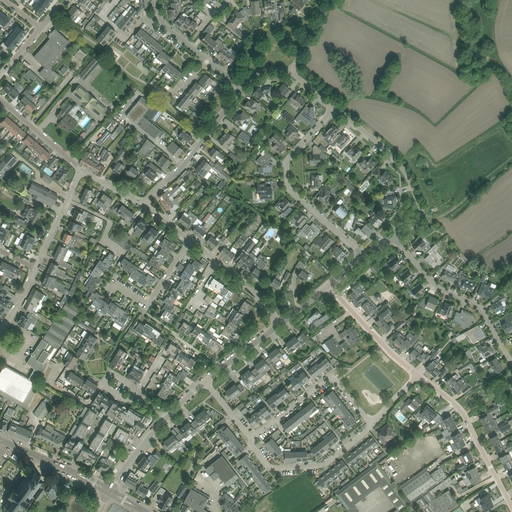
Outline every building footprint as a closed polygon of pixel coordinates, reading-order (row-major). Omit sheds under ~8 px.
[(35,2),(43,9),(47,5),(40,0),(39,0),(37,3),(35,2)] [(81,1),(79,4),(85,9),(87,6),(90,9),(94,4),(91,2),(88,0),(80,0),(80,1),(81,1)] [(272,12),(276,11),(275,2),(272,3),(271,0),(266,0),(265,0),(265,1),(264,1),(265,9),(266,12),(269,12),(272,12)] [(274,0),(275,2),(276,11),(276,17),(276,19),(279,19),(279,20),(282,20),(282,14),(282,12),(287,12),(286,8),(285,8),(284,1),(280,2),(279,0),(274,0)] [(291,0),(291,1),(290,2),(293,5),(290,9),(291,14),(296,12),(295,10),(297,8),(299,10),(304,4),(299,0),(291,0)] [(149,7),(149,1),(140,2),(140,7),(139,9),(142,12),(145,8),(149,7)] [(252,13),(260,13),(259,1),(251,2),(252,13)] [(35,2),(31,7),(37,11),(36,12),(40,15),(42,11),(43,9),(35,2)] [(74,5),(71,10),(78,16),(82,12),(74,5)] [(137,18),(142,12),(139,9),(137,11),(133,7),(129,12),(137,18)] [(179,12),(179,9),(179,8),(172,9),(169,9),(168,10),(169,12),(170,12),(171,17),(173,19),(179,12)] [(78,16),(71,10),(67,15),(75,21),(78,16)] [(234,17),(240,22),(244,17),(245,18),(247,15),(244,10),(245,12),(242,16),(236,10),(232,15),(234,17)] [(133,23),(137,18),(129,12),(125,16),(133,23)] [(4,15),(0,20),(0,25),(2,27),(9,19),(4,15)] [(186,19),(181,15),(174,23),(177,25),(178,24),(181,26),(186,19)] [(129,27),(133,23),(125,16),(121,21),(129,27)] [(242,32),(236,27),(240,22),(234,17),(227,25),(231,28),(233,30),(239,35),(242,32)] [(192,22),(187,18),(186,19),(181,26),(183,28),(184,27),(186,29),(192,22)] [(125,32),(129,27),(121,21),(117,26),(125,32)] [(193,21),(192,22),(186,29),(189,31),(189,30),(192,32),(198,25),(193,21)] [(207,46),(212,39),(209,36),(210,36),(209,35),(215,28),(210,24),(201,35),(204,32),(207,35),(201,41),(207,46)] [(16,25),(13,29),(21,36),(23,35),(26,31),(23,29),(22,29),(16,25)] [(109,26),(105,30),(112,36),(116,31),(109,26)] [(134,36),(139,40),(146,32),(141,28),(134,36)] [(10,33),(9,34),(18,41),(21,36),(13,29),(13,30),(14,31),(11,35),(10,33)] [(54,68),(52,66),(72,44),(55,29),(48,37),(50,39),(33,57),(45,67),(46,71),(42,76),(51,84),(59,74),(53,70),(54,68)] [(108,41),(112,36),(105,30),(101,35),(108,41)] [(150,36),(146,32),(139,40),(144,44),(150,36)] [(9,34),(6,38),(15,45),(18,41),(9,34)] [(104,45),(108,41),(101,35),(97,40),(104,45)] [(212,39),(207,46),(212,50),(214,48),(216,50),(220,44),(222,43),(224,39),(220,36),(219,35),(216,40),(215,41),(212,39)] [(155,40),(150,36),(144,44),(148,48),(155,40)] [(3,42),(0,45),(6,49),(8,47),(11,49),(15,45),(6,38),(7,39),(4,43),(3,42)] [(160,44),(155,40),(148,48),(153,52),(160,44)] [(220,44),(216,50),(218,52),(219,51),(220,52),(218,55),(222,58),(230,49),(229,49),(226,46),(224,47),(224,45),(222,43),(220,44)] [(164,48),(160,44),(153,52),(158,55),(158,56),(162,50),(164,48)] [(134,46),(132,49),(130,51),(133,53),(135,55),(136,53),(139,50),(134,47),(134,46)] [(236,52),(232,49),(230,48),(229,49),(230,49),(222,58),(226,62),(229,59),(230,60),(229,60),(232,62),(236,57),(235,56),(237,55),(235,54),(236,52)] [(80,49),(74,56),(80,62),(86,54),(80,49)] [(161,61),(167,54),(162,50),(158,56),(158,55),(156,57),(161,61)] [(171,58),(167,54),(161,61),(166,65),(165,65),(166,65),(168,62),(171,58)] [(95,58),(79,75),(85,80),(100,63),(95,58)] [(167,73),(173,66),(168,62),(166,65),(165,65),(162,69),(167,73)] [(64,75),(68,69),(64,66),(60,71),(64,75)] [(167,73),(165,75),(170,79),(172,76),(178,69),(173,66),(167,73)] [(34,80),(38,76),(30,69),(26,73),(34,80)] [(182,73),(178,69),(172,76),(176,80),(182,73)] [(206,74),(202,78),(210,85),(214,80),(206,74)] [(210,85),(202,78),(198,83),(204,87),(204,88),(206,90),(210,85)] [(204,87),(198,83),(197,82),(193,87),(200,92),(204,88),(204,87)] [(9,94),(13,88),(8,83),(3,89),(9,94)] [(19,93),(17,91),(19,88),(17,87),(20,84),(18,83),(15,86),(16,86),(14,88),(13,88),(9,94),(15,98),(19,93)] [(287,97),(292,91),(287,86),(287,85),(284,83),(279,89),(282,92),(281,93),(287,97)] [(79,85),(72,93),(83,102),(82,102),(90,109),(90,108),(100,117),(107,109),(97,100),(90,94),(89,94),(79,85)] [(161,89),(159,91),(160,92),(162,93),(164,95),(166,92),(168,90),(163,86),(161,89)] [(200,92),(193,87),(189,91),(196,97),(200,92)] [(266,91),(267,93),(268,93),(272,93),(271,87),(264,87),(261,90),(258,88),(254,93),(261,98),(265,93),(266,91)] [(22,99),(20,101),(26,106),(32,99),(28,94),(29,92),(26,90),(23,93),(20,97),(22,99)] [(196,97),(189,91),(185,96),(192,102),(196,97)] [(300,108),(306,101),(299,95),(297,96),(294,93),(288,100),(292,103),(293,102),(300,108)] [(37,97),(35,96),(35,95),(32,99),(26,106),(32,111),(36,106),(34,104),(36,101),(35,100),(37,97)] [(39,102),(37,104),(41,107),(47,99),(44,96),(42,99),(39,102)] [(143,116),(149,108),(152,105),(142,96),(139,100),(131,111),(126,116),(155,139),(156,138),(158,135),(161,131),(143,116)] [(192,102),(185,96),(181,101),(188,106),(192,102)] [(255,110),(255,111),(256,111),(257,111),(258,111),(259,110),(260,109),(260,108),(260,107),(259,107),(259,106),(257,105),(259,104),(252,99),(250,102),(248,101),(246,104),(246,103),(244,105),(245,106),(244,107),(252,113),(255,110)] [(188,106),(181,101),(178,105),(184,111),(188,107),(188,106)] [(69,102),(57,116),(61,121),(58,124),(62,127),(62,126),(69,132),(75,125),(68,120),(70,117),(67,115),(74,107),(69,102)] [(155,105),(147,115),(155,122),(164,112),(155,105)] [(300,113),(295,120),(298,122),(301,119),(303,116),(310,121),(314,117),(315,118),(315,116),(317,114),(315,112),(314,107),(310,107),(308,107),(306,106),(300,113)] [(286,111),(283,114),(292,122),(295,119),(286,111)] [(247,124),(251,118),(243,112),(241,115),(240,114),(239,114),(237,116),(234,120),(241,126),(242,126),(242,127),(245,129),(247,125),(246,124),(247,124)] [(1,123),(6,127),(10,122),(8,121),(10,119),(6,116),(1,123)] [(10,131),(15,126),(13,124),(14,123),(11,121),(10,122),(6,127),(10,131)] [(121,124),(115,131),(119,134),(124,127),(121,124)] [(16,125),(15,126),(10,131),(15,135),(20,130),(18,128),(19,127),(16,125)] [(298,132),(291,125),(287,130),(288,131),(285,135),(287,137),(291,142),(297,135),(296,135),(298,132)] [(338,129),(333,125),(329,129),(323,136),(331,143),(337,136),(336,134),(339,131),(337,130),(338,129)] [(185,140),(188,143),(193,137),(179,126),(177,129),(180,131),(177,134),(180,136),(178,138),(183,142),(185,140)] [(21,129),(20,130),(15,135),(17,137),(16,139),(16,140),(18,142),(25,133),(24,134),(23,132),(24,131),(21,129)] [(101,147),(112,134),(107,130),(97,143),(101,147)] [(234,136),(235,135),(233,133),(231,134),(227,131),(223,136),(232,143),(236,138),(234,136)] [(251,138),(243,131),(238,137),(246,144),(251,138)] [(284,151),(283,150),(286,147),(281,142),(284,140),(276,133),(270,139),(276,144),(273,147),(275,149),(280,154),(281,153),(282,153),(284,151)] [(350,138),(347,135),(346,137),(345,135),(344,134),(343,136),(340,134),(331,144),(335,147),(337,145),(341,149),(343,147),(344,148),(350,140),(349,139),(350,138)] [(23,141),(29,146),(33,140),(28,135),(23,141)] [(219,141),(227,148),(232,143),(223,136),(219,141)] [(147,139),(138,152),(145,158),(155,145),(147,139)] [(33,140),(29,146),(34,150),(39,145),(38,144),(39,144),(39,143),(37,141),(36,141),(35,142),(33,140)] [(167,148),(173,153),(177,156),(183,149),(173,141),(167,148)] [(45,150),(39,145),(34,150),(40,155),(45,150)] [(326,154),(323,152),(319,148),(315,145),(313,148),(315,150),(313,151),(313,154),(310,155),(310,164),(320,164),(320,158),(327,157),(326,154)] [(346,152),(356,161),(360,156),(359,155),(362,152),(357,147),(354,150),(350,146),(346,152)] [(214,158),(217,155),(222,159),(225,156),(219,152),(219,151),(214,147),(209,154),(214,158)] [(91,153),(92,151),(87,149),(84,155),(82,154),(79,161),(80,162),(79,163),(84,165),(89,155),(90,154),(91,153)] [(50,155),(45,150),(40,155),(46,160),(50,155)] [(111,153),(107,150),(104,154),(102,158),(107,160),(111,153)] [(265,172),(265,174),(273,174),(272,165),(269,165),(269,161),(268,160),(270,158),(266,155),(268,153),(266,150),(264,152),(265,153),(263,156),(262,155),(256,161),(263,167),(263,172),(264,173),(265,172)] [(116,165),(112,170),(118,174),(122,169),(124,166),(121,163),(119,162),(120,160),(123,154),(120,152),(117,158),(114,162),(117,164),(116,165)] [(157,161),(160,164),(165,168),(171,162),(166,158),(168,156),(169,157),(169,156),(164,152),(157,161)] [(231,152),(229,155),(238,163),(241,159),(237,155),(236,156),(231,152)] [(0,179),(7,171),(15,162),(17,160),(14,157),(9,153),(0,164),(0,179)] [(89,155),(84,165),(89,168),(93,161),(94,158),(89,155)] [(365,169),(369,172),(376,163),(371,158),(368,161),(364,157),(358,163),(365,169)] [(95,171),(99,164),(100,162),(96,159),(94,158),(93,161),(89,168),(95,171)] [(204,160),(200,165),(209,172),(213,167),(209,164),(204,160)] [(51,161),(48,165),(47,165),(46,167),(50,169),(55,163),(51,161)] [(218,161),(216,165),(223,170),(225,167),(218,161)] [(149,169),(145,174),(153,180),(158,175),(155,172),(158,168),(156,167),(154,164),(150,162),(146,167),(149,169)] [(105,168),(99,164),(95,171),(101,175),(105,168)] [(209,172),(200,165),(196,170),(200,174),(204,177),(209,172)] [(231,177),(229,175),(215,165),(212,168),(225,179),(223,181),(226,183),(228,181),(231,177)] [(132,166),(131,168),(128,172),(135,176),(138,171),(132,166)] [(60,168),(57,172),(56,173),(54,175),(52,178),(55,180),(59,183),(67,173),(60,168)] [(387,186),(389,184),(390,185),(392,183),(391,182),(394,179),(393,178),(394,178),(390,174),(390,175),(385,171),(383,174),(378,169),(373,174),(379,179),(387,186)] [(187,170),(181,176),(186,181),(192,175),(187,170)] [(313,184),(311,184),(312,188),(321,187),(320,181),(319,181),(319,179),(322,179),(322,175),(319,175),(312,175),(313,184)] [(227,184),(226,183),(223,181),(222,180),(218,186),(217,186),(222,190),(227,184)] [(354,190),(356,191),(357,190),(347,180),(345,182),(349,186),(354,190)] [(32,183),(29,188),(28,191),(42,198),(41,200),(47,203),(46,204),(52,207),(53,204),(55,201),(58,195),(51,192),(51,191),(48,189),(48,190),(32,183)] [(266,184),(258,184),(258,193),(257,193),(257,199),(261,199),(262,199),(262,200),(266,200),(266,199),(272,199),(272,187),(266,187),(266,184)] [(178,189),(180,187),(178,185),(176,187),(172,190),(170,192),(169,192),(167,188),(166,189),(164,190),(164,191),(165,192),(159,196),(162,201),(168,197),(172,195),(178,189)] [(327,202),(332,197),(329,194),(332,191),(325,185),(318,193),(319,192),(322,195),(319,199),(324,204),(326,202),(327,202)] [(176,195),(182,189),(180,187),(178,189),(172,195),(168,197),(162,201),(164,205),(174,199),(173,197),(175,194),(176,195)] [(87,188),(84,194),(89,197),(90,194),(92,194),(93,191),(92,191),(92,190),(87,188)] [(384,204),(383,206),(383,210),(387,210),(388,208),(393,208),(397,204),(396,199),(393,196),(391,190),(382,193),(382,198),(384,199),(384,204)] [(87,200),(89,197),(84,194),(84,195),(83,194),(81,197),(82,198),(81,201),(83,202),(82,205),(89,208),(91,205),(89,204),(88,204),(87,201),(87,200)] [(104,203),(109,197),(104,194),(100,200),(97,197),(93,202),(97,205),(97,204),(102,207),(104,203)] [(104,203),(102,207),(106,210),(104,211),(107,213),(109,212),(111,209),(108,207),(113,201),(109,197),(104,203)] [(169,209),(171,212),(175,209),(175,208),(174,207),(173,206),(177,204),(176,202),(180,200),(178,197),(174,199),(164,205),(167,210),(169,209)] [(292,204),(285,198),(279,205),(282,208),(281,210),(283,212),(280,216),(284,220),(287,216),(292,209),(290,207),(292,204)] [(343,201),(341,199),(334,206),(337,208),(338,208),(335,211),(337,213),(336,215),(339,218),(340,216),(342,218),(348,212),(346,211),(347,210),(342,205),(341,206),(340,205),(343,201)] [(113,208),(111,210),(114,211),(115,210),(123,216),(128,210),(123,205),(121,207),(119,205),(115,209),(113,208)] [(41,213),(32,209),(27,206),(22,215),(25,216),(25,217),(36,222),(41,213)] [(382,216),(374,210),(373,209),(372,210),(369,214),(372,217),(369,220),(377,227),(382,222),(381,221),(380,220),(380,219),(382,216)] [(76,210),(73,217),(79,220),(81,216),(85,218),(86,215),(83,213),(76,210)] [(134,214),(128,210),(123,216),(126,219),(124,221),(130,225),(134,220),(131,218),(134,214)] [(299,210),(295,214),(296,214),(294,217),(293,216),(290,220),(295,224),(300,228),(307,220),(305,218),(306,217),(299,210)] [(189,215),(188,217),(183,223),(187,227),(190,223),(192,225),(199,217),(192,212),(189,215)] [(206,222),(211,215),(212,215),(209,212),(203,220),(204,221),(206,222)] [(183,223),(188,217),(183,214),(179,220),(183,223)] [(209,225),(215,218),(211,215),(206,222),(207,224),(209,225)] [(28,222),(18,216),(15,222),(18,224),(25,227),(28,222)] [(221,216),(209,232),(212,234),(224,218),(221,216)] [(134,228),(137,230),(140,233),(147,224),(141,219),(134,228)] [(71,221),(68,228),(73,230),(75,231),(75,230),(76,231),(75,234),(82,237),(83,234),(79,232),(80,230),(82,226),(78,224),(76,223),(71,221)] [(201,228),(203,226),(206,222),(204,221),(201,224),(196,221),(192,225),(195,227),(192,231),(197,234),(201,228)] [(206,222),(203,226),(201,228),(197,234),(201,237),(205,231),(207,229),(205,227),(207,224),(206,222)] [(366,225),(364,226),(363,226),(363,224),(357,222),(355,228),(357,229),(355,231),(362,238),(363,237),(365,239),(368,236),(369,236),(373,231),(366,225)] [(301,230),(299,232),(302,236),(305,233),(310,238),(313,235),(315,237),(319,232),(318,231),(320,229),(317,226),(316,227),(315,226),(316,225),(313,223),(311,226),(310,225),(309,226),(307,224),(303,227),(301,230)] [(7,237),(9,233),(10,231),(7,230),(1,227),(0,228),(0,238),(2,239),(4,236),(7,237)] [(158,232),(152,228),(148,233),(145,237),(151,241),(154,237),(154,238),(158,232)] [(24,233),(21,239),(31,244),(34,238),(31,237),(32,234),(32,233),(26,230),(24,233)] [(81,240),(82,237),(75,234),(73,236),(72,236),(66,233),(62,240),(67,242),(66,244),(66,245),(70,247),(75,237),(81,240)] [(165,238),(160,245),(162,246),(166,249),(167,246),(172,250),(173,249),(175,250),(178,245),(173,242),(172,243),(170,241),(171,240),(169,239),(171,238),(172,236),(167,233),(166,235),(166,234),(164,237),(165,238)] [(221,246),(224,241),(219,238),(222,235),(219,233),(217,236),(215,239),(210,245),(215,248),(218,244),(221,246)] [(223,248),(220,252),(226,256),(230,251),(228,249),(228,248),(224,245),(231,235),(230,234),(227,238),(224,241),(221,246),(223,248)] [(422,250),(423,249),(425,251),(427,249),(430,246),(428,244),(427,245),(422,240),(424,238),(421,234),(416,239),(416,240),(412,244),(416,249),(419,247),(422,250)] [(206,242),(210,245),(215,239),(211,236),(206,242)] [(320,244),(326,250),(333,242),(327,236),(323,241),(320,238),(315,245),(317,247),(320,244)] [(20,239),(17,245),(28,250),(31,244),(21,239),(20,239)] [(251,239),(244,249),(248,253),(249,252),(256,243),(251,239)] [(442,262),(436,255),(439,253),(436,250),(439,247),(436,244),(427,252),(431,248),(433,251),(425,259),(428,263),(430,262),(433,267),(434,266),(436,267),(442,262)] [(62,254),(66,256),(68,250),(69,249),(65,247),(60,245),(59,248),(58,248),(57,248),(57,250),(57,251),(57,252),(62,254)] [(66,245),(65,247),(69,249),(68,250),(77,254),(79,255),(80,255),(82,252),(73,248),(70,247),(66,245)] [(132,246),(130,249),(143,258),(146,255),(135,247),(134,248),(132,246)] [(169,254),(172,250),(167,246),(166,249),(162,246),(160,249),(161,250),(160,252),(169,258),(171,256),(169,254)] [(337,246),(332,253),(340,260),(336,265),(339,268),(347,258),(345,260),(343,259),(344,258),(343,257),(346,254),(337,246)] [(249,256),(251,254),(249,252),(248,253),(244,249),(237,259),(239,260),(237,263),(239,264),(238,264),(241,266),(249,256)] [(232,253),(230,251),(226,256),(231,260),(236,254),(235,254),(233,252),(232,253)] [(62,262),(66,256),(62,254),(57,252),(57,253),(56,252),(54,255),(55,255),(54,258),(62,262)] [(107,257),(106,256),(104,255),(100,260),(105,263),(103,265),(106,267),(108,269),(114,261),(112,260),(115,256),(110,252),(107,257)] [(167,261),(169,258),(160,252),(157,257),(159,258),(157,261),(162,264),(165,260),(167,261)] [(247,267),(250,269),(258,258),(256,256),(252,253),(251,254),(249,256),(241,266),(244,269),(244,268),(246,269),(247,267)] [(159,258),(157,257),(154,255),(149,262),(156,267),(158,265),(160,267),(162,264),(157,261),(159,258)] [(388,268),(390,266),(395,271),(400,267),(397,264),(400,261),(396,256),(391,260),(390,259),(385,264),(388,268)] [(126,270),(131,263),(124,258),(121,262),(120,261),(118,264),(126,270)] [(198,272),(203,265),(204,266),(206,262),(202,259),(200,262),(195,260),(194,262),(191,260),(190,263),(195,266),(193,269),(195,270),(198,272)] [(267,263),(262,259),(261,261),(257,266),(258,266),(256,268),(251,273),(258,278),(262,273),(261,272),(267,263)] [(64,263),(62,266),(67,268),(70,269),(72,265),(67,263),(67,262),(65,260),(64,263)] [(103,272),(106,267),(103,265),(105,263),(100,260),(96,266),(96,267),(103,272)] [(306,265),(302,262),(299,260),(296,266),(298,268),(302,271),(297,276),(301,279),(301,280),(303,282),(304,281),(306,280),(307,279),(307,280),(309,280),(310,280),(311,278),(311,277),(311,275),(306,272),(303,269),(306,265)] [(52,262),(50,267),(65,274),(66,272),(58,268),(59,265),(52,262)] [(135,273),(139,268),(131,263),(126,270),(131,273),(133,271),(135,273)] [(195,266),(190,263),(186,267),(184,266),(182,269),(192,275),(195,270),(193,269),(195,266)] [(457,275),(452,272),(455,268),(449,264),(447,263),(437,271),(440,275),(441,273),(443,274),(441,277),(447,281),(449,279),(453,282),(457,275)] [(8,278),(14,267),(8,264),(3,273),(6,275),(5,276),(8,278)] [(370,268),(375,273),(380,269),(375,264),(370,268)] [(20,270),(14,267),(8,278),(14,281),(20,270)] [(65,274),(50,267),(47,272),(54,275),(55,275),(58,277),(59,275),(63,277),(65,274)] [(100,277),(103,272),(96,267),(95,268),(91,274),(93,276),(95,277),(97,275),(100,277)] [(137,281),(142,273),(143,271),(139,268),(135,273),(133,271),(131,273),(130,276),(137,281)] [(189,280),(192,275),(182,269),(181,271),(183,273),(180,277),(185,281),(186,278),(189,280)] [(397,278),(400,281),(402,279),(405,283),(407,285),(405,286),(407,288),(409,287),(413,284),(411,281),(412,280),(409,277),(412,275),(408,270),(403,274),(402,273),(399,276),(397,278)] [(145,279),(147,277),(148,274),(143,271),(142,273),(137,281),(144,286),(146,283),(148,281),(145,279)] [(277,288),(281,283),(278,280),(281,275),(278,273),(275,278),(271,284),(277,288)] [(47,274),(44,279),(57,285),(60,286),(63,288),(64,285),(56,281),(57,279),(47,274)] [(148,274),(147,277),(145,279),(148,281),(146,283),(151,286),(152,285),(154,286),(159,278),(154,275),(153,277),(148,274)] [(102,278),(100,277),(97,275),(95,277),(93,276),(90,281),(98,286),(102,278)] [(460,276),(460,278),(463,279),(462,283),(460,287),(466,289),(467,288),(468,288),(468,289),(472,291),(475,284),(472,282),(466,280),(467,278),(461,275),(460,276)] [(211,276),(205,286),(207,288),(209,285),(214,289),(219,281),(216,279),(217,278),(215,277),(214,278),(211,276)] [(179,284),(187,289),(191,281),(189,280),(186,278),(185,281),(180,277),(178,280),(181,282),(179,284)] [(57,285),(44,279),(42,284),(47,286),(49,287),(52,289),(53,286),(55,288),(58,289),(60,286),(57,285)] [(220,280),(219,281),(214,289),(219,292),(224,286),(224,285),(221,283),(222,282),(220,280)] [(94,290),(98,286),(90,281),(85,288),(89,291),(86,295),(89,298),(93,293),(94,290)] [(354,291),(348,295),(352,301),(361,295),(363,294),(362,294),(361,292),(360,292),(357,287),(360,285),(358,282),(351,287),(353,290),(354,291)] [(414,286),(408,291),(411,295),(414,293),(419,298),(424,294),(421,291),(424,288),(419,283),(415,287),(414,286)] [(488,285),(482,283),(478,294),(483,297),(484,295),(489,296),(492,295),(495,289),(488,286),(488,285)] [(187,289),(179,284),(178,286),(175,285),(174,287),(178,290),(177,293),(179,294),(182,296),(187,289)] [(229,289),(230,288),(227,287),(227,288),(224,286),(219,292),(218,293),(224,297),(229,289)] [(178,290),(174,287),(173,287),(171,292),(168,290),(167,293),(176,299),(179,294),(177,293),(178,290)] [(34,288),(31,294),(37,297),(41,299),(44,294),(40,292),(34,288)] [(0,302),(6,306),(9,301),(4,298),(7,293),(0,289),(0,302)] [(65,295),(62,300),(66,302),(67,301),(69,302),(73,293),(68,291),(69,291),(66,289),(64,294),(65,295)] [(224,297),(222,300),(227,303),(230,300),(235,292),(233,290),(232,291),(229,289),(224,297)] [(94,290),(93,293),(89,298),(94,301),(96,298),(98,300),(101,295),(102,295),(94,290)] [(173,304),(176,299),(167,293),(165,295),(167,297),(164,302),(169,305),(171,302),(173,304)] [(54,322),(35,311),(37,306),(41,299),(37,297),(31,294),(27,301),(23,308),(30,311),(30,312),(29,313),(38,319),(51,326),(54,322)] [(370,315),(376,309),(368,300),(365,298),(363,294),(361,295),(352,301),(356,307),(361,304),(362,306),(370,315)] [(506,299),(504,294),(497,298),(499,301),(492,305),(496,312),(500,310),(501,312),(506,309),(501,302),(506,299)] [(98,311),(105,301),(102,299),(104,297),(101,295),(98,300),(96,298),(94,301),(91,306),(98,311)] [(419,306),(425,308),(426,305),(435,309),(439,299),(430,296),(429,298),(425,297),(419,305),(419,306)] [(245,301),(242,306),(249,311),(251,308),(252,309),(254,306),(253,306),(254,303),(248,299),(246,301),(245,301)] [(62,310),(66,302),(62,300),(61,302),(58,307),(58,308),(62,310)] [(105,301),(98,311),(105,315),(107,313),(110,308),(108,306),(111,302),(108,300),(107,302),(105,301)] [(29,378),(37,383),(39,380),(40,378),(42,375),(43,373),(45,370),(46,368),(47,365),(49,363),(50,360),(83,310),(69,302),(67,301),(66,302),(62,310),(54,322),(51,326),(34,352),(34,351),(33,352),(32,353),(32,354),(33,354),(27,362),(36,368),(29,378)] [(112,316),(120,304),(117,302),(116,305),(111,301),(111,302),(108,306),(110,308),(107,313),(112,316)] [(176,306),(173,304),(171,302),(169,305),(164,302),(162,304),(165,306),(163,308),(171,313),(176,306)] [(450,303),(449,304),(446,303),(444,307),(440,305),(437,312),(450,318),(453,310),(452,310),(453,306),(452,305),(452,304),(450,303)] [(122,316),(125,311),(126,311),(121,308),(122,306),(120,304),(112,316),(117,319),(120,315),(122,316)] [(250,312),(249,311),(242,306),(240,308),(238,306),(236,310),(238,311),(245,315),(244,316),(246,316),(248,313),(249,314),(250,312)] [(391,310),(387,306),(384,308),(377,314),(379,312),(382,316),(381,317),(376,322),(381,327),(391,318),(391,317),(389,315),(392,312),(391,310)] [(170,320),(173,315),(163,308),(162,311),(164,312),(161,317),(160,319),(166,323),(168,318),(170,320)] [(457,312),(453,321),(456,322),(456,321),(463,323),(465,327),(466,327),(468,327),(470,326),(470,324),(472,323),(474,323),(474,322),(476,321),(474,317),(473,314),(462,309),(460,315),(456,313),(457,312)] [(243,318),(244,316),(245,315),(238,311),(236,310),(232,315),(240,320),(242,317),(243,318)] [(128,313),(125,311),(122,316),(120,315),(117,319),(115,322),(122,327),(129,317),(126,315),(128,313)] [(307,321),(309,324),(313,321),(314,323),(316,327),(330,318),(327,314),(319,319),(318,317),(322,315),(319,311),(317,313),(316,311),(314,313),(307,320),(308,320),(307,321)] [(216,314),(215,313),(214,314),(213,316),(216,319),(215,320),(217,321),(221,315),(217,312),(216,314)] [(28,329),(32,323),(34,324),(38,319),(29,313),(26,318),(23,316),(18,322),(24,326),(25,327),(25,328),(26,328),(27,328),(28,328),(28,329)] [(241,320),(240,320),(232,315),(229,313),(226,318),(230,321),(237,325),(239,322),(240,323),(241,320)] [(506,333),(511,329),(511,321),(511,320),(511,319),(511,315),(511,314),(501,319),(502,319),(504,318),(507,322),(502,325),(504,328),(504,329),(506,333)] [(405,324),(402,320),(395,327),(398,330),(405,324)] [(185,333),(190,325),(184,321),(182,324),(178,321),(175,326),(179,329),(179,330),(181,332),(182,331),(185,333)] [(227,326),(225,329),(232,333),(233,331),(234,331),(235,332),(237,330),(236,329),(238,326),(237,325),(230,321),(227,326)] [(144,328),(145,326),(140,322),(137,327),(134,325),(131,330),(140,337),(142,334),(143,335),(146,330),(144,328)] [(389,325),(386,323),(381,327),(386,333),(391,328),(394,325),(392,322),(389,325)] [(147,323),(145,326),(144,328),(146,330),(143,335),(148,338),(154,328),(147,323)] [(195,328),(190,325),(185,333),(184,333),(186,335),(187,334),(190,336),(191,335),(195,328)] [(348,333),(350,335),(357,330),(353,325),(340,334),(342,337),(348,333)] [(478,325),(462,334),(455,338),(457,340),(458,341),(459,340),(460,341),(465,338),(465,336),(468,335),(470,339),(470,338),(473,344),(478,341),(479,341),(479,340),(485,337),(482,331),(481,332),(479,329),(480,328),(478,325)] [(197,337),(201,329),(196,326),(195,328),(191,335),(193,336),(194,335),(196,337),(197,337)] [(161,333),(154,328),(148,338),(152,341),(156,336),(158,338),(160,335),(161,333)] [(406,337),(400,332),(402,329),(401,328),(392,336),(396,339),(394,341),(399,345),(403,340),(406,337)] [(207,333),(206,333),(201,329),(197,337),(196,337),(196,338),(198,339),(197,341),(200,343),(201,342),(201,341),(207,333)] [(203,344),(206,345),(207,344),(211,337),(211,338),(213,335),(214,333),(209,329),(206,333),(207,333),(202,340),(201,341),(203,343),(203,344)] [(403,340),(399,345),(404,349),(408,345),(411,347),(414,344),(418,339),(421,335),(419,333),(421,331),(419,329),(413,337),(409,333),(406,337),(403,340)] [(362,338),(357,330),(350,335),(351,337),(348,339),(352,345),(355,343),(362,338)] [(87,332),(84,337),(95,344),(96,342),(98,339),(97,338),(93,336),(87,332)] [(296,336),(291,340),(297,347),(304,341),(303,340),(306,337),(308,340),(309,339),(310,340),(303,334),(297,338),(296,336)] [(165,339),(160,335),(158,338),(156,336),(152,341),(160,346),(165,339)] [(208,348),(211,349),(211,348),(216,341),(218,338),(213,335),(211,338),(211,337),(207,344),(206,345),(209,347),(208,348)] [(325,343),(328,348),(332,353),(333,352),(336,356),(349,347),(345,341),(340,345),(334,336),(325,343)] [(91,349),(95,344),(84,337),(80,342),(81,342),(91,349)] [(297,347),(291,340),(286,344),(287,346),(285,348),(289,353),(297,347)] [(221,344),(216,341),(211,348),(214,350),(214,351),(216,353),(221,344)] [(91,349),(81,342),(80,342),(77,347),(80,349),(88,354),(91,349)] [(176,346),(173,344),(174,343),(172,342),(166,351),(171,354),(176,346)] [(486,343),(477,348),(483,358),(485,357),(490,354),(491,355),(494,353),(491,348),(490,346),(489,347),(488,347),(486,343)] [(414,359),(421,350),(423,348),(418,344),(416,346),(414,344),(411,347),(413,350),(409,354),(414,359)] [(181,351),(182,350),(178,348),(179,347),(177,345),(176,346),(171,354),(170,356),(175,360),(176,357),(176,358),(181,351)] [(281,356),(283,358),(284,359),(285,359),(286,359),(289,357),(281,347),(279,349),(277,348),(273,351),(279,358),(281,356)] [(120,348),(116,353),(125,359),(128,353),(120,348)] [(87,356),(88,354),(80,349),(76,354),(84,358),(86,356),(87,356)] [(421,350),(414,359),(419,363),(424,358),(427,360),(429,358),(431,356),(428,353),(426,355),(421,351),(421,350)] [(436,350),(431,356),(429,358),(432,360),(439,352),(436,350)] [(185,355),(182,353),(183,352),(181,351),(176,358),(176,357),(175,360),(180,363),(185,355)] [(279,358),(273,351),(269,355),(270,356),(267,358),(273,366),(280,360),(279,358)] [(71,353),(68,358),(76,364),(77,362),(76,361),(78,358),(71,353)] [(125,359),(116,353),(113,358),(121,364),(125,359)] [(186,365),(190,359),(191,358),(188,356),(186,354),(185,355),(180,363),(179,366),(184,369),(186,366),(186,365)] [(319,357),(327,367),(332,364),(324,354),(323,354),(319,357)] [(65,357),(64,359),(66,361),(64,363),(68,365),(66,368),(70,370),(71,368),(73,369),(76,364),(68,358),(65,357)] [(316,361),(323,370),(327,367),(319,357),(315,361),(316,361)] [(121,364),(113,358),(111,360),(113,361),(111,364),(118,369),(121,364)] [(191,358),(190,359),(186,365),(186,366),(192,369),(197,360),(195,359),(194,360),(191,358)] [(273,366),(267,358),(265,360),(264,359),(259,362),(265,369),(269,366),(272,370),(275,368),(273,366)] [(492,367),(496,373),(503,369),(500,364),(499,364),(496,358),(488,362),(491,367),(492,367)] [(435,367),(438,362),(435,360),(434,361),(433,360),(431,363),(430,363),(425,368),(430,372),(435,367)] [(316,361),(311,365),(313,367),(319,374),(323,370),(316,361)] [(262,371),(265,369),(259,362),(255,366),(256,367),(254,369),(261,378),(265,375),(262,371)] [(442,378),(448,371),(447,370),(449,368),(446,365),(444,368),(438,362),(435,367),(430,372),(435,377),(438,374),(439,375),(442,378)] [(18,404),(26,408),(26,407),(33,389),(37,383),(29,378),(5,364),(0,374),(0,393),(4,397),(9,399),(12,401),(18,404)] [(466,364),(461,367),(458,368),(460,372),(468,367),(466,364)] [(314,377),(319,374),(313,367),(309,370),(314,377)] [(138,371),(133,368),(128,375),(131,377),(130,378),(132,380),(138,371)] [(147,368),(145,371),(140,368),(138,371),(132,380),(135,381),(136,380),(138,382),(140,380),(142,381),(150,370),(147,368)] [(261,378),(254,369),(251,371),(250,370),(245,373),(253,383),(254,384),(261,378)] [(179,379),(177,377),(170,373),(169,372),(168,371),(166,373),(169,375),(167,378),(174,383),(176,380),(178,381),(179,379)] [(304,371),(300,375),(305,382),(309,378),(304,371)] [(74,373),(71,372),(70,374),(68,376),(66,379),(71,382),(76,375),(77,374),(75,372),(74,373)] [(253,383),(245,373),(241,377),(242,378),(240,380),(244,386),(247,384),(247,385),(250,385),(253,383)] [(451,387),(460,380),(457,382),(454,379),(458,376),(456,374),(453,377),(452,376),(446,381),(451,387)] [(76,385),(82,377),(80,375),(79,377),(76,375),(71,382),(76,385)] [(305,382),(300,375),(297,377),(295,375),(294,376),(295,378),(301,385),(305,382)] [(86,381),(83,380),(84,378),(82,377),(76,385),(82,389),(83,386),(86,381)] [(88,389),(94,381),(88,378),(86,381),(83,386),(88,389)] [(176,384),(174,383),(167,378),(164,383),(163,384),(165,384),(171,388),(173,385),(174,386),(176,384)] [(301,385),(295,378),(291,382),(297,388),(301,385)] [(297,388),(291,382),(290,380),(285,383),(287,385),(292,392),(297,388)] [(465,393),(471,388),(468,383),(465,386),(460,380),(451,387),(455,393),(461,389),(465,393)] [(99,384),(94,381),(88,389),(86,392),(92,395),(99,384)] [(169,394),(170,395),(171,393),(172,394),(174,390),(171,388),(165,384),(163,384),(164,383),(163,383),(159,388),(161,389),(169,394)] [(236,384),(231,388),(236,395),(244,389),(240,384),(237,386),(236,384)] [(284,387),(280,390),(285,397),(290,394),(284,387)] [(224,396),(228,401),(236,395),(231,388),(226,392),(227,394),(224,396)] [(36,391),(33,389),(26,407),(29,408),(36,391)] [(167,397),(169,394),(161,389),(158,395),(166,400),(168,398),(167,397)] [(321,395),(324,399),(326,402),(336,395),(332,390),(331,392),(328,389),(321,395)] [(285,397),(280,390),(276,394),(281,401),(285,397)] [(125,409),(123,407),(120,405),(119,406),(116,404),(117,403),(111,399),(110,400),(108,399),(108,397),(105,395),(105,396),(102,394),(103,394),(100,392),(93,402),(97,405),(96,408),(93,406),(91,409),(86,406),(80,416),(85,418),(80,427),(75,424),(70,433),(74,436),(72,440),(70,439),(64,448),(66,449),(66,450),(75,456),(80,459),(81,458),(84,459),(83,461),(86,463),(87,461),(92,464),(97,456),(94,454),(96,450),(102,453),(105,447),(111,450),(113,446),(114,446),(116,442),(110,438),(107,443),(102,440),(107,432),(112,435),(117,425),(113,423),(116,417),(122,421),(124,417),(135,425),(133,427),(131,426),(129,429),(131,430),(131,431),(131,430),(131,431),(138,435),(140,432),(142,429),(143,426),(144,427),(144,426),(145,424),(146,424),(148,421),(147,421),(149,417),(142,413),(141,414),(139,413),(140,412),(137,409),(136,411),(134,409),(135,408),(131,406),(128,410),(126,408),(125,409)] [(281,401),(276,394),(274,392),(270,395),(271,397),(277,404),(281,401)] [(339,399),(336,395),(326,402),(330,407),(339,399)] [(402,413),(408,405),(410,404),(415,409),(418,406),(422,401),(416,396),(412,401),(409,398),(405,403),(399,410),(402,413)] [(277,404),(271,397),(267,401),(272,407),(273,408),(277,404)] [(342,403),(339,399),(330,407),(333,411),(335,409),(342,403)] [(42,420),(51,407),(43,401),(34,413),(42,420)] [(312,402),(308,405),(313,412),(318,408),(312,402)] [(270,412),(263,403),(259,407),(266,416),(270,412)] [(346,408),(342,403),(335,409),(339,413),(346,408)] [(313,412),(308,405),(304,408),(309,415),(313,412)] [(428,415),(432,410),(427,405),(425,409),(423,410),(421,408),(415,415),(418,418),(419,417),(423,420),(425,418),(428,415)] [(498,412),(499,408),(498,405),(497,405),(492,408),(489,410),(486,412),(487,415),(481,418),(484,425),(494,420),(491,414),(495,412),(498,412)] [(15,410),(9,407),(4,414),(3,419),(1,422),(0,423),(0,428),(4,431),(5,429),(6,429),(12,414),(13,415),(15,410)] [(66,407),(57,421),(61,424),(70,410),(66,407)] [(266,416),(259,407),(255,410),(262,419),(266,416)] [(309,415),(304,408),(300,412),(305,418),(309,415)] [(349,412),(346,408),(339,413),(342,417),(349,412)] [(205,410),(200,414),(205,421),(213,415),(209,409),(206,412),(205,410)] [(433,410),(432,410),(428,415),(425,418),(427,419),(430,421),(432,419),(433,419),(434,417),(437,414),(435,412),(435,411),(434,409),(433,409),(433,410)] [(262,419),(255,410),(250,413),(252,415),(257,422),(262,419)] [(305,418),(300,412),(295,415),(300,422),(305,418)] [(342,417),(340,419),(341,421),(343,419),(345,421),(345,422),(353,416),(349,412),(342,417)] [(202,423),(205,421),(200,414),(195,418),(196,419),(193,422),(198,427),(200,430),(204,426),(202,423)] [(257,422),(252,415),(247,419),(253,426),(257,422)] [(300,422),(295,415),(291,419),(296,425),(300,422)] [(356,420),(353,416),(345,422),(345,421),(342,424),(348,431),(356,424),(354,422),(356,420)] [(443,427),(454,422),(451,416),(441,421),(439,419),(430,426),(432,429),(440,422),(443,427)] [(296,425),(291,419),(287,422),(292,429),(296,425)] [(15,435),(20,422),(13,420),(8,432),(15,435)] [(494,420),(484,425),(488,432),(494,429),(494,428),(497,427),(497,426),(496,425),(498,424),(496,420),(494,420)] [(29,430),(25,429),(22,427),(24,422),(23,422),(21,421),(20,422),(15,435),(22,438),(29,441),(31,436),(33,432),(35,427),(32,426),(31,427),(30,427),(29,430)] [(200,430),(198,427),(193,422),(191,424),(189,422),(184,426),(190,433),(193,431),(195,433),(200,430)] [(292,429),(287,422),(282,426),(288,432),(292,429)] [(457,427),(454,422),(443,427),(445,430),(442,431),(443,434),(444,437),(451,434),(451,433),(452,433),(451,430),(453,429),(457,427)] [(217,433),(221,439),(222,438),(231,431),(227,427),(226,428),(224,425),(218,430),(219,431),(217,433)] [(391,431),(392,430),(388,425),(381,430),(382,432),(380,434),(381,436),(379,437),(384,443),(391,438),(390,437),(393,434),(391,431)] [(511,428),(509,425),(507,426),(500,429),(502,433),(511,428)] [(40,430),(36,436),(47,442),(53,430),(46,426),(45,429),(41,427),(40,430)] [(192,436),(184,426),(179,430),(181,432),(178,434),(185,443),(193,437),(192,436)] [(130,434),(126,431),(119,428),(113,438),(120,442),(124,444),(126,440),(127,441),(129,438),(128,438),(130,434)] [(59,433),(53,430),(47,442),(59,448),(61,443),(63,439),(57,436),(59,433)] [(231,431),(222,438),(225,443),(227,441),(234,435),(231,431)] [(333,433),(329,436),(334,443),(338,439),(333,433)] [(462,438),(459,433),(452,436),(451,434),(444,437),(446,439),(448,439),(449,441),(450,440),(452,444),(462,438)] [(491,438),(494,445),(500,441),(499,438),(502,436),(500,433),(497,435),(491,438)] [(181,445),(185,443),(178,434),(175,436),(174,434),(169,438),(175,445),(177,448),(181,445)] [(231,445),(238,440),(234,435),(227,441),(231,445)] [(269,448),(276,442),(272,438),(273,437),(271,435),(265,440),(267,442),(265,443),(269,448)] [(334,443),(329,436),(325,440),(330,446),(334,443)] [(372,437),(367,442),(372,449),(378,444),(372,437)] [(175,445),(169,438),(164,442),(165,444),(163,446),(167,451),(175,445)] [(465,444),(462,438),(452,444),(450,445),(454,452),(456,451),(460,449),(459,448),(465,444)] [(241,444),(238,440),(231,445),(228,447),(231,452),(234,449),(241,444)] [(330,446),(325,440),(320,443),(325,449),(330,446)] [(500,441),(494,445),(497,451),(504,448),(505,451),(508,450),(511,447),(511,442),(507,446),(505,444),(504,440),(500,441)] [(272,452),(279,446),(276,442),(269,448),(272,452)] [(372,449),(367,442),(361,446),(367,453),(372,449)] [(325,449),(320,443),(316,446),(321,453),(325,449)] [(245,448),(241,444),(234,449),(231,452),(236,458),(242,453),(241,451),(245,448)] [(393,452),(386,444),(383,447),(389,455),(393,452)] [(281,458),(283,452),(282,452),(282,451),(283,451),(279,446),(272,452),(276,456),(277,455),(278,456),(279,457),(280,458),(281,458)] [(321,453),(316,446),(312,450),(313,451),(312,452),(311,453),(310,453),(312,459),(314,458),(315,457),(316,457),(316,456),(321,453)] [(367,453),(361,446),(356,450),(362,457),(367,453)] [(153,455),(159,459),(162,455),(157,450),(153,455)] [(362,457),(356,450),(350,455),(356,462),(362,457)] [(291,460),(291,452),(285,453),(284,453),(283,452),(281,458),(281,459),(282,459),(283,459),(284,459),(285,459),(285,461),(291,460)] [(312,459),(310,453),(309,453),(308,453),(307,453),(307,452),(302,452),(302,460),(308,460),(310,459),(311,459),(312,459)] [(469,452),(464,454),(459,457),(462,463),(457,466),(457,467),(458,470),(465,466),(464,462),(466,461),(469,460),(472,459),(469,452)] [(503,463),(511,458),(511,457),(510,453),(509,452),(500,457),(503,463)] [(140,461),(137,465),(144,470),(149,464),(150,462),(151,463),(150,465),(152,467),(158,460),(151,454),(148,458),(145,456),(142,459),(141,460),(140,461)] [(251,460),(246,455),(239,460),(244,466),(251,460)] [(356,462),(350,455),(345,459),(351,466),(356,462)] [(222,456),(206,468),(206,470),(210,475),(211,475),(212,477),(214,480),(219,476),(228,487),(236,481),(240,478),(222,456)] [(109,466),(111,467),(114,461),(108,458),(108,459),(107,458),(106,459),(103,457),(101,461),(100,461),(99,464),(96,469),(97,469),(97,470),(99,471),(100,471),(101,471),(102,469),(105,471),(105,472),(106,472),(109,466)] [(511,458),(503,463),(506,469),(509,468),(509,469),(511,467),(511,458)] [(255,465),(251,460),(244,466),(248,471),(255,465)] [(344,460),(338,464),(344,472),(349,467),(344,460)] [(353,505),(380,484),(385,490),(398,509),(400,511),(401,511),(410,505),(398,487),(394,483),(378,461),(340,490),(336,492),(335,493),(347,509),(349,508),(351,511),(358,511),(359,511),(353,505)] [(344,472),(338,464),(332,469),(338,476),(344,472)] [(259,471),(255,465),(248,471),(252,477),(259,471)] [(416,501),(447,478),(445,474),(443,470),(441,467),(430,475),(425,468),(398,487),(410,505),(416,501)] [(466,475),(462,476),(464,479),(478,473),(476,467),(465,472),(466,475)] [(338,476),(332,469),(327,473),(333,480),(338,476)] [(45,490),(48,486),(43,483),(43,482),(41,482),(38,480),(40,477),(42,476),(41,475),(40,476),(35,472),(35,471),(34,471),(34,472),(32,475),(29,473),(29,472),(28,472),(28,473),(27,475),(26,474),(26,475),(24,478),(23,478),(23,479),(21,482),(20,482),(21,483),(19,486),(18,485),(18,486),(16,490),(15,489),(15,488),(14,488),(14,489),(10,495),(9,495),(9,496),(10,496),(11,497),(9,500),(8,499),(8,500),(6,503),(5,503),(6,504),(4,506),(5,508),(4,511),(3,511),(4,511),(22,511),(24,511),(23,510),(23,511),(23,510),(25,507),(26,507),(26,508),(27,508),(27,507),(28,505),(32,509),(34,506),(30,502),(31,501),(32,501),(32,500),(31,500),(30,499),(32,496),(33,497),(33,496),(35,493),(36,493),(35,492),(38,489),(38,488),(39,486),(42,488),(34,498),(37,501),(45,490)] [(264,476),(259,471),(252,477),(257,482),(264,476)] [(131,472),(125,483),(134,489),(138,481),(139,478),(135,476),(136,474),(131,472)] [(333,480),(327,473),(321,478),(327,485),(333,480)] [(478,473),(464,479),(463,480),(464,482),(465,481),(466,484),(474,481),(481,478),(478,473)] [(268,482),(264,476),(257,482),(261,488),(268,482)] [(459,505),(457,502),(454,505),(452,502),(455,499),(449,490),(440,495),(438,492),(453,481),(450,476),(447,478),(416,501),(419,506),(422,511),(448,511),(449,511),(452,509),(459,505)] [(327,485),(321,478),(316,482),(322,489),(327,485)] [(154,493),(160,485),(162,483),(158,479),(156,481),(149,489),(154,493)] [(45,490),(49,493),(47,495),(49,497),(48,498),(52,501),(52,502),(56,504),(62,497),(58,494),(62,488),(52,481),(48,486),(45,490)] [(273,487),(268,482),(261,488),(265,493),(273,487)] [(136,486),(134,490),(136,492),(145,497),(149,490),(143,487),(145,484),(144,483),(144,484),(142,483),(140,485),(139,487),(136,486)] [(193,511),(194,511),(195,509),(197,506),(203,509),(210,497),(191,486),(179,509),(181,511),(180,511),(193,511)] [(174,498),(170,495),(166,493),(167,491),(162,488),(157,493),(154,498),(158,501),(159,500),(161,501),(158,505),(166,510),(169,505),(171,505),(173,502),(172,501),(173,500),(174,498)] [(220,505),(228,511),(237,511),(240,509),(235,505),(243,495),(240,493),(234,500),(229,496),(225,493),(221,498),(224,500),(220,505)] [(476,499),(479,504),(480,504),(485,511),(493,506),(491,502),(492,502),(492,501),(491,498),(489,498),(487,494),(481,498),(481,497),(476,499)]
